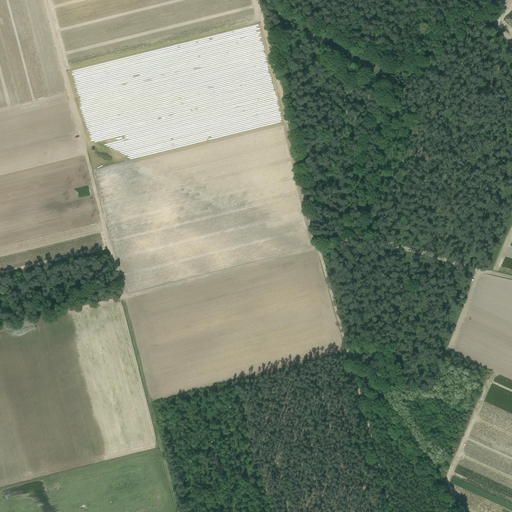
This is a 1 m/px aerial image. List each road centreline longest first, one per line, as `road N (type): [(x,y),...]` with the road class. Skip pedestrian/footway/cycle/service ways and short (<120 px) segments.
road 1 (track): [(454,511),(353,357),(277,68)]
road 2 (track): [(124,296),(45,0)]
road 3 (track): [(180,511),(124,296)]
road 4 (track): [(124,296),(319,244)]
road 5 (track): [(511,278),(365,235),(319,244)]
road 6 (track): [(358,365),(393,511)]
road 7 (track): [(124,296),(0,328)]
